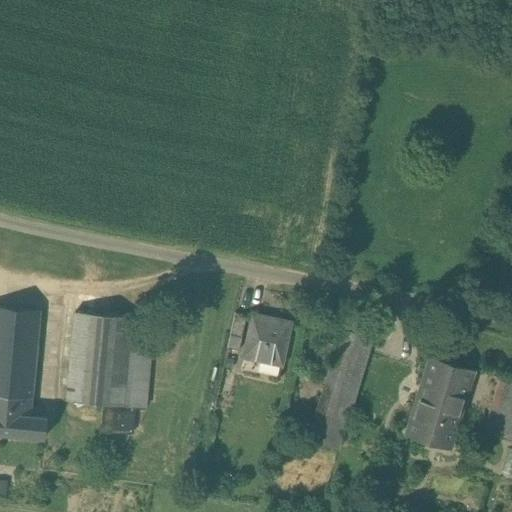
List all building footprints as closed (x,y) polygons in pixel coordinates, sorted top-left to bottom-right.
[(0,412),(30,415),(40,309),(0,305),(0,412)] [(75,311),(68,399),(103,402),(134,404),(146,405),(154,318),(146,317),(75,311)] [(247,313),(235,311),(228,347),(239,349),(247,313)] [(290,321),(254,313),(245,355),(281,363),(290,321)] [(373,337),(343,328),(308,438),(338,447),(373,337)] [(476,370),(431,355),(406,433),(451,447),(476,370)] [(511,380),(503,377),(487,427),(511,435),(511,380)] [(134,404),(103,402),(99,429),(132,433),(134,404)] [(0,412),(0,432),(43,437),(45,416),(30,415),(0,412)]
